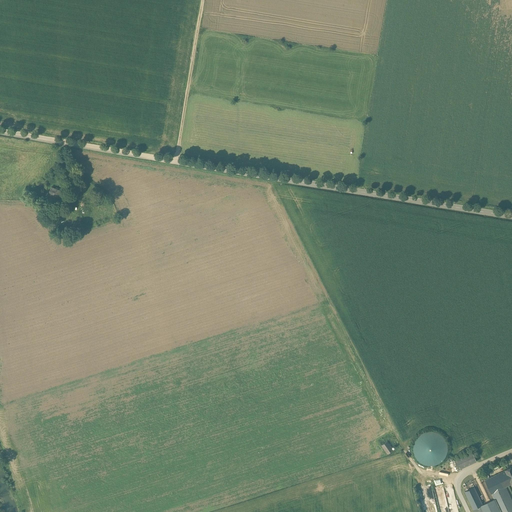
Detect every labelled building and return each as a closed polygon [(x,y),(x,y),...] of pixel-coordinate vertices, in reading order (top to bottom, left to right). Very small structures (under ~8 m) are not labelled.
[(63,192),(51,187),(48,194),(56,198),(60,199),(63,192)] [(446,448),(440,434),(428,430),(415,435),(411,447),(416,461),(429,465),(441,461),(446,448)] [(387,441),(381,445),(387,453),(393,449),(387,441)] [(472,452),(454,460),(458,470),(476,461),(472,452)] [(505,470),(484,479),(490,493),(506,486),(511,483),(505,470)] [(458,511),(452,485),(443,487),(449,511),(458,511)] [(482,504),(474,486),(465,491),(473,508),(480,505),(482,504)] [(511,498),(506,486),(491,493),(493,499),(494,498),(500,511),(507,511),(511,510),(511,498)] [(449,511),(443,487),(434,489),(439,511),(449,511)] [(482,504),(480,505),(483,511),(500,511),(494,498),(493,499),(482,504)]
